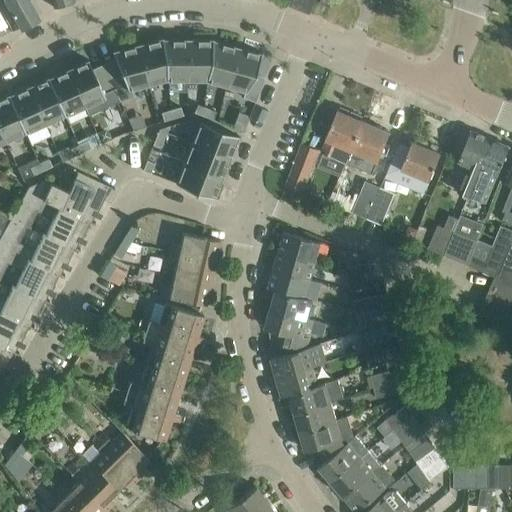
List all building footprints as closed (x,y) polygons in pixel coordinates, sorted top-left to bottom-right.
[(3,0),(20,28),(38,17),(28,0),(3,0)] [(310,14),(315,0),(293,0),(291,7),(310,14)] [(143,44),(138,46),(149,84),(166,79),(162,40),(162,37),(143,43),(143,44)] [(168,40),(162,40),(166,79),(166,80),(186,80),(187,40),(187,38),(168,38),(168,40)] [(193,40),(187,40),(186,80),(206,80),(213,39),(193,38),(193,40)] [(218,43),(212,41),(206,82),(225,87),(237,48),(237,46),(218,41),(218,43)] [(116,60),(104,65),(114,88),(125,83),(128,89),(149,84),(138,46),(138,44),(119,49),(119,51),(114,53),(113,50),(112,50),(116,60)] [(242,49),(237,48),(225,87),(245,92),(243,97),(254,102),(264,79),(253,74),(262,53),(242,48),(242,49)] [(73,67),(69,70),(85,106),(84,107),(87,115),(120,100),(114,88),(104,65),(93,70),(88,59),(73,66),(73,67)] [(69,70),(68,68),(53,75),(53,76),(49,79),(65,115),(84,107),(85,106),(69,70)] [(33,85),(29,87),(45,124),(65,115),(49,79),(48,76),(33,83),(33,85)] [(13,94),(9,96),(25,133),(45,124),(29,87),(28,85),(13,92),(13,94)] [(0,129),(6,142),(25,133),(9,96),(8,94),(0,97),(0,129)] [(206,108),(197,104),(193,112),(203,116),(206,108)] [(180,107),(170,110),(173,118),(183,115),(180,107)] [(212,120),(215,112),(206,108),(203,116),(212,120)] [(321,152),(339,160),(346,163),(352,147),(364,120),(361,119),(362,116),(351,111),(350,114),(337,109),(325,138),(326,139),(321,152)] [(170,110),(161,112),(163,121),(173,118),(170,110)] [(390,131),(364,120),(352,147),(363,152),(357,167),(370,173),(377,158),(378,158),(390,131)] [(199,121),(192,139),(230,155),(238,136),(199,121)] [(158,128),(156,134),(164,138),(169,127),(168,126),(158,128)] [(490,138),(471,130),(457,162),(468,166),(457,191),(469,196),(479,171),(476,170),(490,138)] [(152,144),(160,147),(164,138),(156,134),(152,144)] [(427,146),(428,142),(419,138),(416,142),(412,140),(409,148),(398,143),(384,176),(395,181),(400,168),(416,175),(411,187),(423,192),(428,180),(429,180),(441,152),(427,146)] [(509,146),(490,138),(476,170),(479,171),(469,196),(485,202),(495,177),(496,177),(509,146)] [(192,139),(185,158),(223,174),(230,155),(192,139)] [(87,140),(78,145),(81,153),(91,148),(87,140)] [(318,149),(303,143),(287,184),(302,190),(318,149)] [(78,145),(68,149),(72,157),(81,153),(78,145)] [(51,166),(48,158),(38,163),(42,171),(51,166)] [(185,158),(175,183),(214,198),(223,174),(185,158)] [(150,173),(154,163),(146,160),(142,170),(150,173)] [(38,163),(29,167),(32,175),(42,171),(38,163)] [(511,167),(505,183),(511,185),(511,186),(503,210),(506,211),(503,220),(511,224),(511,167)] [(44,178),(28,186),(25,191),(94,225),(95,223),(91,222),(96,211),(97,212),(108,187),(113,190),(114,188),(76,170),(76,172),(77,172),(68,191),(45,180),(45,179),(44,178)] [(380,187),(365,181),(352,211),(367,218),(380,187)] [(395,193),(380,187),(367,218),(381,224),(395,193)] [(82,237),(89,222),(25,191),(10,217),(30,227),(37,209),(52,216),(44,233),(79,250),(79,249),(76,248),(81,237),(82,237)] [(459,217),(444,255),(468,264),(472,254),(485,220),(477,217),(476,219),(461,212),(459,217)] [(437,228),(428,248),(444,255),(459,217),(450,214),(444,227),(443,227),(437,228)] [(10,217),(0,235),(0,246),(58,274),(63,277),(64,275),(60,273),(65,262),(67,263),(73,248),(44,233),(41,231),(33,249),(19,241),(26,225),(10,217)] [(472,254),(468,264),(494,276),(510,238),(511,232),(511,226),(502,222),(486,260),(472,254)] [(138,229),(131,225),(122,238),(130,243),(137,245),(137,244),(146,245),(153,234),(138,229)] [(284,231),(279,250),(315,260),(321,241),(284,231)] [(171,243),(170,245),(160,243),(158,249),(169,251),(169,252),(215,262),(220,240),(183,232),(180,245),(171,243)] [(130,243),(122,238),(113,253),(120,257),(124,250),(135,253),(137,245),(130,243)] [(511,317),(511,238),(510,238),(494,276),(478,314),(508,327),(511,317)] [(0,279),(8,262),(23,269),(14,286),(48,303),(49,301),(45,299),(50,289),(51,289),(58,274),(0,246),(0,279)] [(315,260),(279,250),(273,268),(310,279),(315,260)] [(215,262),(169,252),(167,261),(176,263),(173,275),(210,283),(215,262)] [(115,265),(108,261),(100,275),(117,285),(118,285),(126,273),(114,266),(115,265)] [(371,274),(368,262),(345,267),(345,268),(348,279),(371,274)] [(323,282),(310,279),(273,268),(268,287),(276,289),(313,299),(317,300),(323,282)] [(345,268),(350,290),(374,285),(371,274),(348,279),(345,268)] [(210,283),(173,275),(171,287),(161,285),(159,295),(205,305),(210,283)] [(0,312),(33,329),(33,327),(29,325),(34,314),(36,315),(43,300),(14,286),(11,284),(4,302),(0,299),(0,312)] [(313,299),(276,289),(271,307),(307,318),(313,299)] [(376,295),(357,300),(353,301),(356,312),(379,307),(376,295)] [(202,313),(165,301),(161,314),(199,326),(202,313)] [(379,307),(356,312),(360,330),(393,320),(390,304),(379,307)] [(315,320),(307,318),(271,307),(265,326),(274,329),(271,340),(302,349),(304,348),(307,338),(302,337),(305,325),(313,327),(315,320)] [(18,353),(15,351),(20,341),(21,341),(28,326),(0,312),(0,346),(12,352),(17,354),(18,353)] [(199,326),(161,314),(158,322),(148,319),(147,323),(195,338),(199,326)] [(360,330),(365,349),(399,341),(393,320),(360,330)] [(195,338),(147,323),(143,336),(191,351),(195,338)] [(191,351),(143,336),(141,340),(151,344),(149,351),(187,363),(191,351)] [(403,356),(399,341),(365,349),(368,367),(386,362),(402,357),(403,356)] [(321,343),(302,349),(270,358),(276,377),(313,366),(327,362),(321,343)] [(3,379),(0,377),(0,376),(4,367),(6,367),(12,352),(0,346),(0,379),(2,380),(3,379)] [(187,363),(149,351),(145,364),(183,376),(187,363)] [(370,371),(373,386),(396,381),(394,369),(405,367),(402,357),(386,362),(387,367),(370,371)] [(183,376),(145,364),(141,376),(179,388),(183,376)] [(318,384),(313,366),(276,377),(281,396),(289,393),(318,385),(318,384)] [(179,388),(141,376),(139,384),(129,381),(127,386),(175,401),(179,388)] [(67,379),(58,392),(64,397),(74,384),(67,379)] [(318,385),(289,393),(294,411),(331,401),(342,398),(341,394),(344,392),(343,386),(339,385),(338,379),(325,382),(318,384),(318,385)] [(399,392),(396,381),(373,386),(376,398),(399,392)] [(175,401),(127,386),(125,391),(110,387),(108,393),(171,413),(175,401)] [(171,413),(108,393),(106,397),(122,402),(132,406),(129,414),(167,426),(171,413)] [(51,401),(46,407),(41,414),(48,419),(57,406),(51,401)] [(336,419),(331,401),(294,411),(299,430),(336,419)] [(413,415),(406,405),(386,419),(393,429),(413,415)] [(48,419),(41,414),(31,427),(38,432),(48,419)] [(167,426),(129,414),(125,426),(163,438),(167,426)] [(420,425),(413,415),(393,429),(405,445),(424,430),(431,424),(427,419),(420,425)] [(347,416),(336,419),(299,430),(305,449),(310,448),(312,455),(320,452),(326,460),(348,441),(348,442),(356,435),(355,435),(354,437),(347,416)] [(424,430),(405,445),(416,461),(436,447),(424,430)] [(103,433),(97,438),(138,479),(144,473),(139,467),(148,459),(122,431),(112,441),(103,433)] [(368,450),(356,435),(348,442),(348,441),(326,460),(319,466),(331,481),(368,450)] [(24,437),(14,450),(20,455),(31,442),(24,437)] [(137,479),(97,438),(92,444),(100,453),(90,462),(117,490),(126,481),(131,486),(137,479)] [(442,457),(436,447),(416,461),(423,470),(442,457)] [(20,455),(14,450),(4,463),(6,464),(18,481),(32,464),(28,460),(20,455)] [(368,450),(331,481),(344,496),(373,472),(381,465),(368,450)] [(442,457),(423,470),(429,480),(449,467),(442,457)] [(117,490),(90,462),(75,477),(106,510),(113,503),(108,498),(117,490)] [(453,488),(465,488),(465,464),(453,464),(453,488)] [(477,464),(465,464),(465,488),(477,488),(477,464)] [(488,464),(477,464),(477,488),(488,488),(488,464)] [(488,464),(488,488),(500,488),(500,464),(488,464)] [(511,488),(511,487),(511,464),(500,464),(500,488),(511,488)] [(386,487),(373,472),(344,496),(356,511),(386,487)] [(106,510),(75,477),(75,478),(78,481),(70,489),(63,482),(56,489),(78,511),(100,511),(105,508),(106,510)] [(224,508),(226,511),(255,511),(268,503),(255,485),(224,508)] [(78,511),(56,489),(50,496),(56,503),(47,511),(78,511)] [(394,511),(396,510),(384,495),(363,511),(394,511)] [(274,511),(268,503),(255,511),(274,511)]
